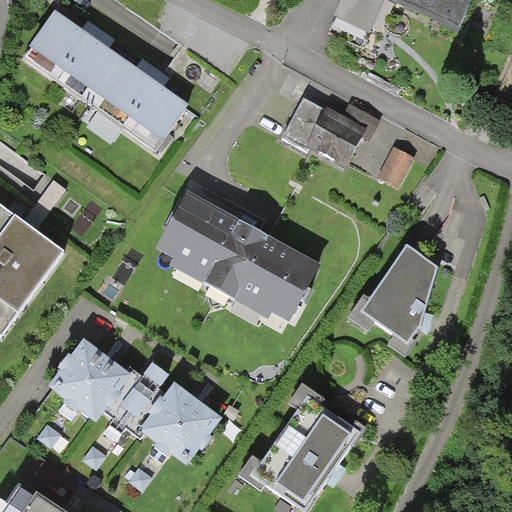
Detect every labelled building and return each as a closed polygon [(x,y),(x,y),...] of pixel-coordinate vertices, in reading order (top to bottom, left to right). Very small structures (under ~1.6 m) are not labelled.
[(346,0),(332,33),(358,44),(363,33),(371,36),(386,0),(459,31),(472,0),(346,0)] [(138,71),(55,13),(24,58),(157,151),(188,107),(138,71)] [(325,110),(305,100),(285,138),(321,157),(322,154),(334,161),(333,164),(346,171),(363,140),(371,144),(383,121),(349,103),(342,115),(327,107),(325,110)] [(416,159),(393,147),(377,179),(400,191),(416,159)] [(263,234),(188,193),(157,250),(174,261),(170,267),(207,288),(212,308),(232,301),(269,321),(272,315),(291,326),(322,267),(263,234)] [(29,229),(0,207),(0,338),(1,339),(65,255),(29,229)] [(439,270),(407,248),(372,302),(364,297),(350,319),(368,332),(375,323),(395,336),(387,347),(405,359),(417,342),(413,340),(421,328),(423,321),(439,270)] [(108,359),(84,342),(72,358),(70,357),(59,371),(62,373),(49,390),(66,402),(64,405),(77,415),(80,411),(97,424),(105,413),(116,421),(107,433),(117,440),(126,428),(140,438),(143,433),(158,444),(155,448),(168,457),(171,454),(188,467),(200,450),(204,452),(213,440),(210,437),(224,419),(200,401),(175,383),(163,399),(157,395),(170,378),(153,366),(147,375),(144,379),(131,370),(127,374),(108,359)] [(325,402),(303,386),(289,406),(298,412),(262,464),(253,457),(239,478),(262,494),(267,487),(302,511),(307,511),(334,474),(361,437),(320,408),(325,402)] [(49,424),(38,439),(52,449),(63,435),(49,424)] [(94,447),(83,461),(97,472),(108,457),(94,447)] [(140,468),(130,483),(143,493),(154,479),(140,468)] [(58,511),(20,487),(8,506),(1,502),(0,504),(0,511),(58,511)]
